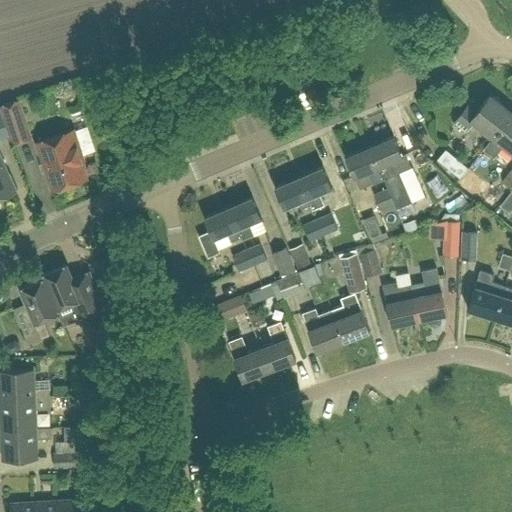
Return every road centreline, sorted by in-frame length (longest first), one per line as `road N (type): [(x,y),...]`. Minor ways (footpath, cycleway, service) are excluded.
road 1 (residential): [(163,182),(491,46)]
road 2 (residential): [(207,427),(451,355),(511,370)]
road 3 (residential): [(207,427),(163,182)]
road 4 (residential): [(0,260),(31,238),(163,182)]
